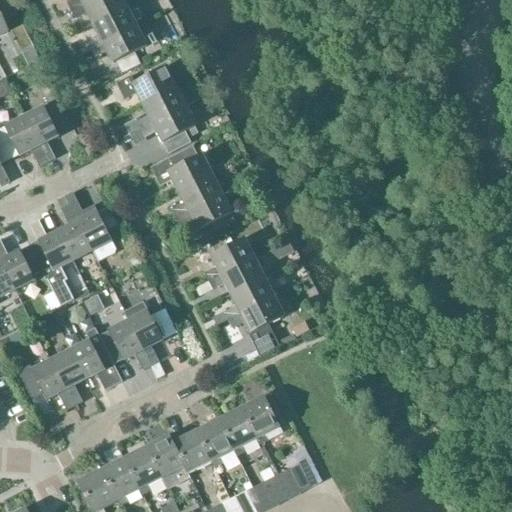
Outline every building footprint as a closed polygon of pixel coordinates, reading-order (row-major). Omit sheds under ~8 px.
[(7,0),(0,0),(0,8),(6,20),(15,15),(7,0)] [(95,0),(73,0),(67,4),(71,12),(95,0)] [(127,9),(122,0),(95,0),(71,12),(75,20),(87,13),(93,26),(127,9)] [(79,46),(83,54),(90,51),(91,51),(137,28),(127,9),(93,26),(99,36),(79,46)] [(147,48),(137,28),(91,51),(95,59),(108,53),(114,65),(116,63),(122,75),(143,65),(137,53),(147,48)] [(117,85),(120,92),(125,101),(137,94),(143,105),(176,88),(166,69),(135,85),(131,78),(117,85)] [(176,88),(143,105),(149,117),(136,123),(135,121),(125,126),(126,126),(119,130),(124,138),(130,135),(130,136),(186,108),(176,88)] [(146,142),(144,139),(157,133),(169,156),(191,145),(185,134),(197,128),(186,108),(130,136),(136,147),(146,142)] [(48,165),(55,161),(47,144),(59,138),(44,109),(24,119),(48,165)] [(40,169),(48,165),(24,119),(4,129),(19,158),(31,152),(40,169)] [(191,149),(151,169),(160,188),(173,182),(179,193),(213,176),(202,156),(197,159),(191,149)] [(0,185),(1,188),(9,184),(0,165),(0,185)] [(222,195),(213,176),(179,193),(184,204),(172,211),(176,219),(222,195)] [(73,195),(65,199),(93,253),(98,263),(115,254),(116,251),(98,214),(85,220),(73,195)] [(222,195),(176,219),(180,227),(193,220),(199,234),(233,216),(222,195)] [(65,199),(69,207),(60,211),(69,228),(59,234),(73,262),(93,253),(65,199)] [(30,248),(43,273),(61,309),(74,302),(58,270),(73,262),(59,234),(47,240),(38,222),(30,227),(37,241),(36,242),(37,244),(30,248)] [(212,246),(216,254),(211,257),(216,267),(204,274),(209,283),(254,260),(244,240),(233,245),(230,238),(212,246)] [(43,273),(30,248),(9,258),(1,242),(0,241),(0,261),(15,291),(35,282),(33,278),(43,273)] [(196,289),(200,297),(213,291),(225,285),(231,296),(264,279),(254,260),(209,283),(196,289)] [(0,299),(15,291),(0,261),(0,299)] [(217,328),(228,322),(274,299),(264,279),(231,296),(237,308),(224,314),(223,312),(212,318),(217,328)] [(97,298),(85,304),(92,318),(104,311),(97,298)] [(228,322),(232,330),(245,324),(262,357),(280,348),(269,326),(284,318),(274,299),(228,322)] [(80,303),(63,311),(70,325),(87,317),(80,303)] [(151,317),(163,342),(176,335),(163,311),(151,317)] [(128,323),(152,369),(161,365),(152,347),(163,342),(151,317),(148,313),(128,323)] [(128,323),(99,338),(111,360),(119,355),(123,362),(135,356),(144,373),(152,369),(128,323)] [(96,376),(105,393),(123,384),(111,360),(96,331),(87,336),(90,342),(71,352),(86,381),(96,376)] [(74,387),(86,381),(71,352),(51,362),(75,408),(83,404),(74,387)] [(32,371),(30,367),(18,374),(33,402),(44,396),(47,401),(58,396),(67,412),(75,408),(51,362),(32,371)] [(264,398),(240,409),(256,440),(259,446),(269,441),(266,436),(279,429),(264,398)] [(246,453),(243,447),(256,440),(240,409),(218,421),(234,452),(236,457),(246,453)] [(218,421),(195,432),(211,463),(214,469),(224,464),(221,458),(234,452),(218,421)] [(172,444),(185,469),(184,469),(188,475),(211,463),(195,432),(173,444),(172,444)] [(172,475),(184,469),(185,469),(172,444),(173,444),(169,436),(146,448),(162,480),(164,485),(174,480),(172,475)] [(151,492),(149,487),(162,480),(146,448),(123,460),(140,492),(142,496),(151,492)] [(101,471),(117,503),(120,508),(129,503),(126,498),(140,492),(123,460),(101,471)] [(300,495),(311,490),(299,466),(288,472),(300,495)] [(101,471),(77,483),(92,511),(104,511),(103,510),(117,503),(101,471)] [(289,501),(296,498),(300,495),(288,472),(277,477),(289,501)] [(277,477),(267,483),(279,506),(289,501),(277,477)] [(256,488),(268,511),(279,506),(267,483),(256,488)] [(245,493),(254,511),(267,511),(268,511),(256,488),(245,493)] [(241,511),(254,511),(245,493),(234,499),(241,511)] [(241,511),(234,499),(230,501),(224,504),(227,511),(241,511)]
